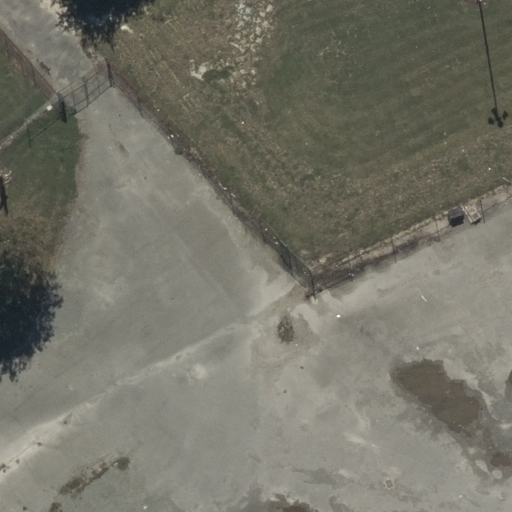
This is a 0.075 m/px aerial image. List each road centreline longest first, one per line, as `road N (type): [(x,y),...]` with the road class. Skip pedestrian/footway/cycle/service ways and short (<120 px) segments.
road 1 (unknown): [(296,360),(0,25)]
road 2 (unknown): [(154,511),(312,382),(296,360)]
road 3 (unknown): [(296,360),(511,355)]
